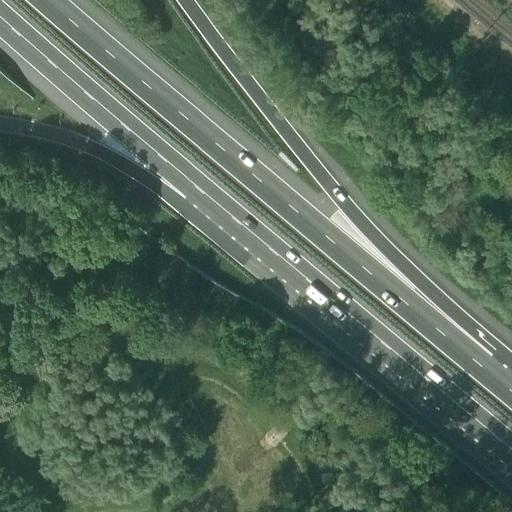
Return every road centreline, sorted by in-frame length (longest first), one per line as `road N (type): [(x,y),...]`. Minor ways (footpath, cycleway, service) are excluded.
road 1 (motorway): [(487,369),(50,0)]
road 2 (motorway): [(487,369),(185,0)]
road 3 (motorway): [(195,186),(511,450)]
road 4 (motorway): [(0,18),(195,186)]
road 5 (motorway): [(0,123),(70,139),(195,186)]
